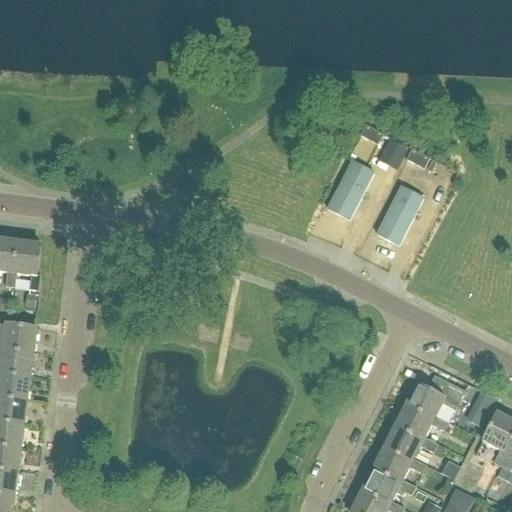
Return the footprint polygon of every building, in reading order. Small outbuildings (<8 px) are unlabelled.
[(361,139),(379,149),(384,138),(366,128),(361,139)] [(398,171),(407,154),(390,145),(381,162),(398,171)] [(430,162),(412,153),(407,163),(425,173),(430,162)] [(328,211),(349,221),(374,172),(353,161),(328,211)] [(424,197),(402,186),(377,236),(399,247),(424,197)] [(14,277),(18,245),(0,242),(0,274),(8,276),(6,290),(16,291),(18,277),(14,277)] [(42,248),(18,245),(14,277),(18,277),(32,279),(30,293),(40,294),(42,279),(38,279),(42,248)] [(3,352),(35,356),(38,332),(0,326),(0,327),(6,328),(3,347),(0,346),(0,356),(2,357),(3,352)] [(3,352),(2,357),(0,370),(0,375),(32,380),(35,356),(3,352)] [(0,375),(0,399),(29,404),(32,380),(0,375)] [(434,424),(436,420),(443,407),(456,414),(466,395),(435,379),(428,393),(417,388),(406,410),(434,424)] [(0,399),(0,424),(25,427),(29,404),(0,399)] [(423,446),(426,442),(432,429),(445,435),(449,427),(436,420),(434,424),(406,410),(395,431),(423,446)] [(504,456),(511,440),(511,423),(497,416),(476,457),(477,458),(483,445),(500,454),(494,466),(503,471),(509,458),(504,456)] [(0,424),(0,448),(22,451),(25,427),(0,424)] [(412,467),(415,463),(421,450),(434,457),(438,448),(426,442),(423,446),(395,431),(384,452),(412,467)] [(0,448),(0,472),(19,475),(22,451),(0,448)] [(401,488),(404,484),(410,471),(423,478),(427,470),(415,463),(412,467),(384,452),(373,474),(401,488)] [(0,472),(0,496),(16,499),(19,475),(0,472)] [(401,488),(373,474),(362,495),(390,510),(393,506),(397,497),(402,500),(405,496),(412,499),(416,491),(404,484),(401,488)] [(456,493),(450,503),(467,511),(469,511),(475,502),(456,493)] [(353,511),(405,511),(393,506),(390,510),(362,495),(353,511)] [(0,496),(0,511),(14,511),(16,499),(0,496)]
